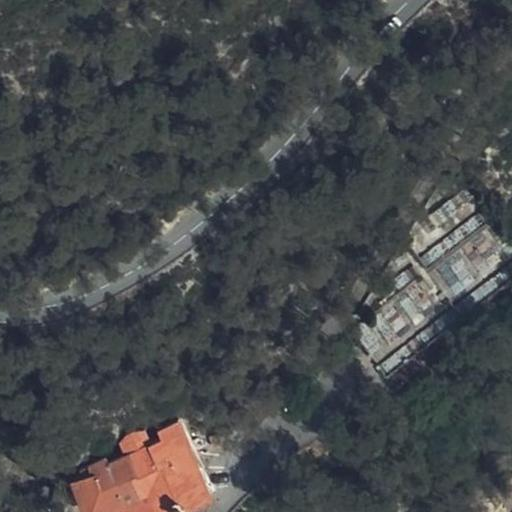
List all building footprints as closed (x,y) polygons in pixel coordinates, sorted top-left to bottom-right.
[(456,98),(465,85),(451,76),(443,89),(456,98)] [(382,360),(420,320),(396,298),(358,337),(382,360)] [(156,431),(159,437),(165,434),(173,456),(166,459),(172,476),(167,478),(180,508),(208,496),(190,455),(185,444),(176,423),(156,431)] [(106,458),(89,464),(95,480),(105,477),(116,503),(120,511),(169,511),(180,508),(167,478),(172,476),(166,459),(173,456),(165,434),(159,437),(148,441),(144,433),(140,432),(134,432),(131,432),(129,434),(126,436),(124,439),(122,443),(123,447),(124,455),(107,462),(106,458)] [(80,476),(71,479),(80,500),(83,511),(90,511),(116,503),(105,477),(95,480),(89,464),(78,468),(80,476)] [(511,473),(485,496),(499,511),(505,511),(511,506),(511,473)] [(80,500),(71,479),(60,483),(68,505),(80,500)]
